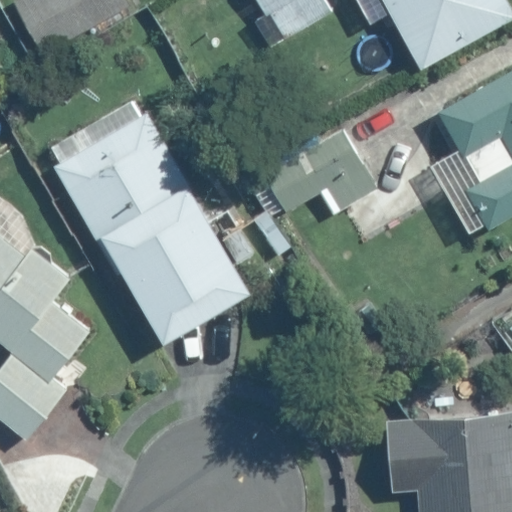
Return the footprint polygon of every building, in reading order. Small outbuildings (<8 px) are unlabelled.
[(17,0),(46,50),(52,47),(129,3),(127,0),(17,0)] [(336,0),(260,0),(285,44),(343,11),(336,0)] [(390,0),(423,61),(511,13),(511,1),(511,0),(390,0)] [(511,67),(442,106),(480,177),(472,181),(495,223),(511,213),(511,67)] [(244,272),(225,237),(151,110),(72,152),(55,162),(97,234),(105,230),(167,338),(254,288),(244,272)] [(265,174),(288,212),(324,191),(338,213),(381,188),(375,178),(344,127),(315,144),(265,174)] [(0,336),(13,347),(0,363),(0,412),(29,436),(69,387),(54,375),(91,329),(56,301),(74,278),(33,245),(25,254),(0,234),(0,336)] [(511,511),(511,408),(390,414),(393,490),(420,489),(420,511),(511,511)]
